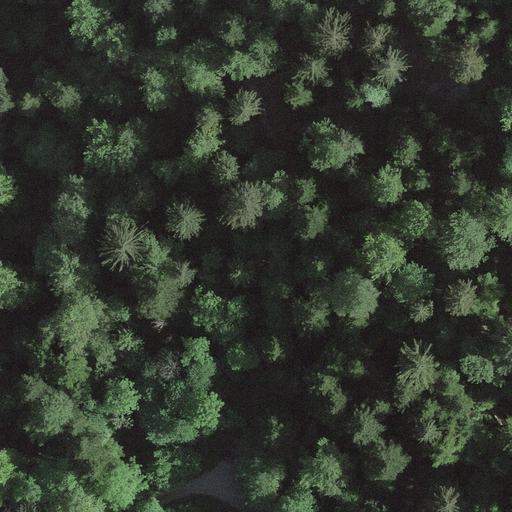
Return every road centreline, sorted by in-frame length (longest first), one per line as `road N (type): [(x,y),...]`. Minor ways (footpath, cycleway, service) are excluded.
road 1 (track): [(224,492),(289,199),(290,116),(272,39)]
road 2 (track): [(253,511),(224,492),(189,488),(111,511)]
